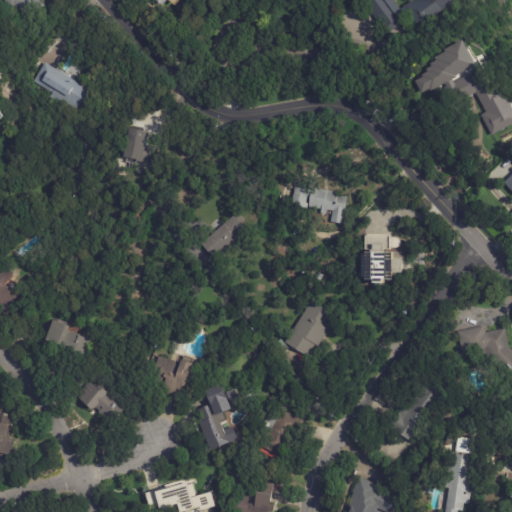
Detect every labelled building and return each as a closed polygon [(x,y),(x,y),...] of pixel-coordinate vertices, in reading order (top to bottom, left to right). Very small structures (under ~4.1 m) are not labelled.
[(39,0),(38,1),(44,5),(30,21),(18,11),(19,10),(15,6),(13,9),(4,1),(5,0),(39,0)] [(166,0),(160,8),(150,0),(166,0)] [(457,0),(458,1),(416,31),(408,20),(389,34),(365,0),(457,0)] [(56,71),(87,92),(73,114),(30,86),(44,63),(56,71)] [(460,77),(452,82),(445,69),(452,64),(460,77)] [(478,73),(481,80),(483,79),(487,86),(491,83),(494,89),(500,86),(511,108),(511,125),(491,137),(480,117),(486,114),(475,94),(454,105),(445,88),(477,71),(478,73)] [(440,112),(430,105),(434,99),(444,105),(440,112)] [(142,134),(144,134),(142,146),(156,149),(153,166),(121,160),(126,131),(142,134)] [(456,169),(454,171),(450,167),(447,169),(435,155),(442,148),(455,163),(454,164),(457,167),(456,169)] [(511,174),(503,183),(511,191),(511,174)] [(477,192),(486,183),(490,187),(481,196),(477,192)] [(326,190),(337,192),(337,194),(347,196),(343,223),(331,221),(333,211),(327,210),(326,214),(321,213),(322,209),(308,206),(309,203),(292,200),(294,187),(311,189),(311,188),(326,190)] [(213,257),(201,243),(241,209),(253,223),(213,257)] [(396,237),(399,238),(400,240),(404,240),(404,244),(411,244),(411,264),(401,264),(401,272),(392,272),(392,284),(362,284),(362,277),(360,277),(361,253),(363,253),(363,251),(364,251),(364,234),(389,235),(389,236),(396,237)] [(9,280),(5,285),(12,290),(11,291),(16,295),(11,303),(13,305),(5,316),(0,311),(0,307),(2,304),(0,302),(0,266),(2,264),(14,273),(9,280)] [(323,340),(311,359),(285,342),(312,300),(338,317),(323,340)] [(66,327),(64,329),(90,340),(83,357),(70,352),(71,349),(59,344),(58,346),(42,340),(50,319),(66,325),(66,327)] [(495,330),(505,328),(509,347),(511,350),(511,404),(507,381),(485,356),(483,349),(463,354),(458,332),(484,325),(485,332),(495,330)] [(170,360),(179,363),(180,360),(192,364),(181,398),(162,391),(163,387),(154,384),(156,378),(152,376),(159,356),(170,360)] [(410,442),(388,427),(399,410),(401,411),(423,379),(438,389),(439,387),(450,394),(415,445),(410,442)] [(123,409),(114,422),(95,408),(93,411),(76,398),(88,381),(92,384),(93,382),(126,406),(123,409)] [(229,408),(231,413),(220,417),(225,429),(234,425),(239,439),(209,451),(201,431),(202,431),(199,423),(201,422),(196,410),(210,405),(204,390),(220,384),(229,408)] [(302,423),(281,460),(261,448),(267,437),(259,432),(274,405),(303,422),(302,423)] [(4,454),(0,453),(0,413),(1,414),(1,413),(5,414),(5,415),(13,417),(9,437),(14,438),(11,455),(4,454)] [(468,460),(465,483),(472,484),(469,504),(464,503),(462,511),(458,511),(457,511),(445,511),(456,444),(466,446),(465,456),(469,456),(468,460)] [(375,484),(378,486),(378,488),(388,493),(387,494),(398,499),(391,511),(386,511),(384,511),(383,511),(349,511),(351,508),(348,507),(351,501),(349,500),(353,493),(352,492),(359,477),(375,484)] [(144,496),(148,511),(158,511),(177,506),(178,511),(191,511),(198,510),(198,511),(205,511),(214,509),(209,494),(194,499),(191,487),(193,486),(191,478),(147,491),(148,494),(144,496)] [(273,489),(271,505),(274,506),(273,511),(230,511),(234,491),(250,494),(248,503),(254,504),(257,486),(273,489)]
